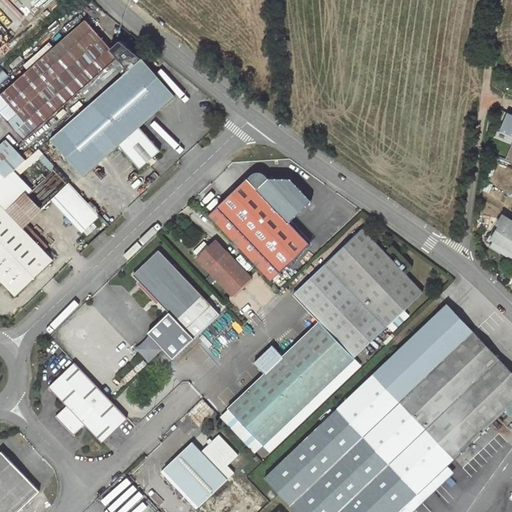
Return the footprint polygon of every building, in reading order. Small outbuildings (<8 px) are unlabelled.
[(86,0),(79,0),(66,12),(70,18),(88,2),(86,0)] [(85,19),(0,94),(0,114),(24,141),(119,57),(85,19)] [(142,58),(50,139),(83,176),(119,145),(140,169),(161,150),(141,127),(175,96),(142,58)] [(506,159),(511,161),(511,113),(508,111),(496,138),(511,145),(506,159)] [(0,147),(0,171),(5,178),(13,171),(26,160),(8,140),(0,147)] [(0,171),(0,205),(23,230),(43,210),(28,195),(32,191),(13,171),(5,178),(0,171)] [(248,179),(209,216),(272,281),(311,244),(290,222),(312,200),(291,178),(269,178),(258,189),(248,179)] [(101,215),(71,182),(53,199),(83,231),(101,215)] [(94,186),(83,196),(101,215),(108,223),(119,213),(94,186)] [(331,200),(302,227),(321,247),(350,220),(331,200)] [(23,230),(0,205),(0,278),(16,296),(53,261),(23,230)] [(511,221),(502,216),(496,225),(499,227),(492,239),(511,251),(511,221)] [(363,228),(326,264),(387,327),(389,326),(395,332),(410,317),(404,311),(423,293),(363,228)] [(216,241),(197,259),(232,295),(251,277),(216,241)] [(220,314),(212,305),(159,250),(133,276),(169,313),(148,333),(173,359),(220,314)] [(326,264),(294,294),(320,322),(355,358),(387,327),(326,264)] [(296,511),(393,511),(445,463),(511,399),(511,373),(447,305),(446,306),(442,310),(265,478),(291,506),(296,511)] [(265,374),(229,409),(263,445),(355,358),(320,322),(284,357),(273,345),(254,363),(265,374)] [(75,363),(49,387),(67,406),(56,416),(74,436),(85,425),(102,442),(128,418),(75,363)] [(182,426),(167,439),(175,449),(191,436),(182,426)] [(193,442),(165,469),(201,506),(235,473),(228,466),(238,456),(218,435),(202,451),(193,442)] [(0,511),(17,511),(40,491),(2,451),(0,452),(0,511)] [(413,511),(455,473),(445,463),(393,511),(413,511)]
